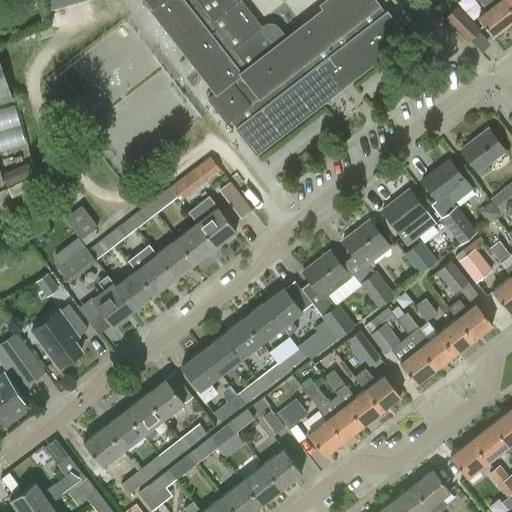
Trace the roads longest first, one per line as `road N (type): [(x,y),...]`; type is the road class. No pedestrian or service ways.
road 1 (residential): [(0,465),(263,261),(268,239),(469,89),(496,84)]
road 2 (track): [(286,226),(217,149),(204,149),(128,199),(95,192),(68,166),(32,79),(72,30),(75,13)]
road 3 (residential): [(511,345),(498,355),(493,393),(402,467),(355,462),(294,511)]
